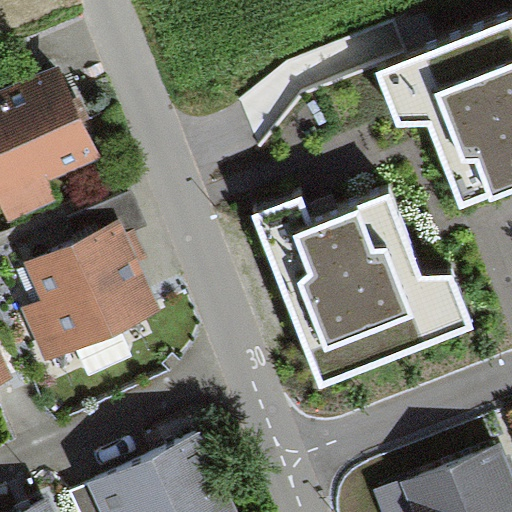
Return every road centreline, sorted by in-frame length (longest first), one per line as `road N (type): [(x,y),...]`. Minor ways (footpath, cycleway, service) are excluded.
road 1 (residential): [(95,0),(252,368)]
road 2 (residential): [(252,368),(0,481)]
road 3 (residential): [(285,462),(511,373)]
